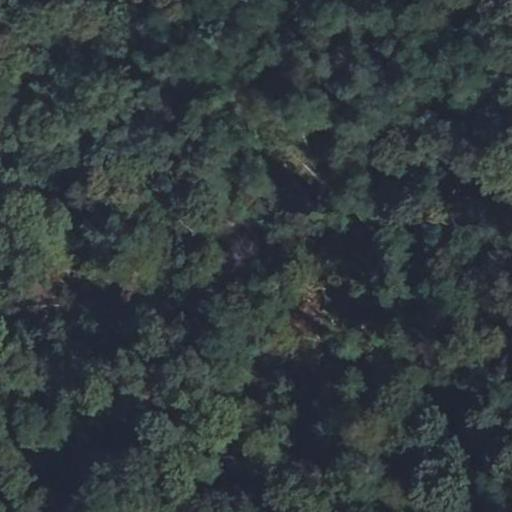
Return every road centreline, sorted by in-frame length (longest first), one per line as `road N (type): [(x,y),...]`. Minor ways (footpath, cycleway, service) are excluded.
road 1 (track): [(268,283),(511,76)]
road 2 (track): [(1,511),(132,413),(190,312)]
road 3 (track): [(0,157),(25,180),(57,193),(109,266),(140,292),(190,312)]
road 4 (track): [(190,312),(225,413),(232,474)]
